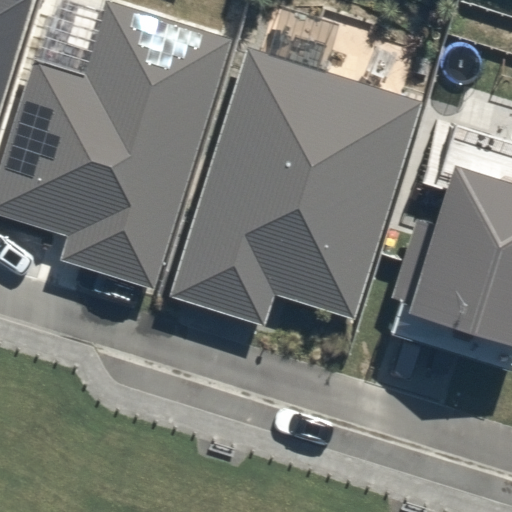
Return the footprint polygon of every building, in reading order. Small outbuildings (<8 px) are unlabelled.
[(0,0),(0,79),(24,0),(0,0)] [(25,57),(0,135),(0,213),(59,232),(52,255),(144,284),(223,37),(107,0),(98,0),(75,73),(25,57)] [(42,0),(25,57),(75,73),(98,0),(42,0)] [(239,45),(160,292),(256,322),(265,291),(342,316),(411,99),(239,45)] [(511,338),(511,179),(437,155),(417,220),(406,216),(383,291),(393,294),(390,302),(511,341),(511,338)]
